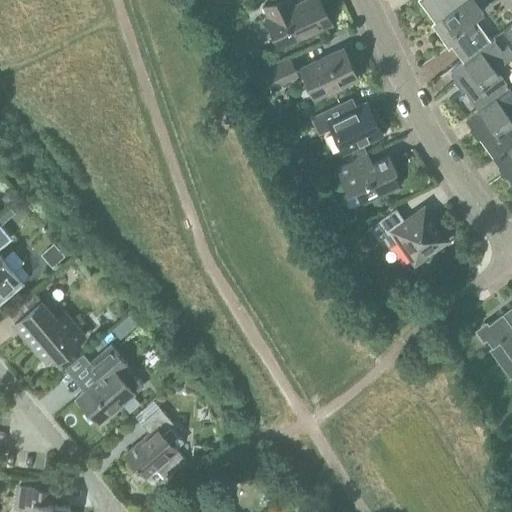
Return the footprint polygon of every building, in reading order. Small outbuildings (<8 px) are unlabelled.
[(266,15),(262,17),(275,46),(328,22),(317,0),(299,0),(290,5),(287,0),(271,0),(261,5),(266,15)] [(416,0),(432,21),(459,0),(416,0)] [(459,0),(432,21),(429,24),(442,41),(445,39),(461,60),(485,42),(469,20),(481,11),(477,7),(485,1),(483,0),(459,0)] [(485,42),(461,60),(450,68),(461,83),(459,85),(476,108),(507,86),(493,68),(511,54),(505,44),(498,49),(491,38),(485,42)] [(353,72),(350,74),(341,53),(342,52),(340,48),(298,68),(299,71),(301,70),(311,92),(309,93),(310,96),(354,76),(353,72)] [(269,85),(293,73),(287,58),(262,70),(269,85)] [(511,91),(508,85),(507,86),(476,108),(477,109),(464,116),(477,133),(475,135),(492,158),(494,157),(496,154),(511,141),(511,121),(509,117),(511,114),(511,91)] [(365,103),(342,114),(337,102),(310,114),(316,129),(329,124),(340,149),(378,132),(365,103)] [(275,143),(278,142),(284,139),(280,129),(273,132),(271,133),(275,143)] [(511,141),(496,154),(494,157),(505,172),(503,174),(511,186),(511,141)] [(396,186),(389,170),(393,169),(387,154),(363,164),(359,155),(332,168),(343,192),(351,188),(358,203),(396,186)] [(313,178),(319,189),(328,184),(323,173),(313,178)] [(9,205),(16,197),(8,190),(1,197),(9,205)] [(16,200),(0,213),(0,224),(21,207),(16,200)] [(445,238),(422,207),(403,219),(393,207),(367,226),(377,240),(380,237),(386,246),(395,239),(411,262),(445,238)] [(27,275),(18,265),(12,270),(0,255),(0,244),(9,236),(0,226),(0,299),(21,281),(21,280),(27,275)] [(35,303),(27,294),(6,312),(14,321),(13,322),(40,354),(49,347),(57,356),(82,335),(62,312),(52,320),(36,302),(35,303)] [(479,328),(492,345),(489,347),(509,376),(511,373),(511,354),(510,353),(511,351),(511,306),(490,323),(488,321),(479,328)] [(126,318),(117,326),(121,331),(128,331),(133,327),(126,318)] [(74,395),(97,422),(140,385),(141,382),(109,343),(84,365),(95,378),(74,395)] [(171,389),(178,390),(183,386),(176,378),(167,385),(171,389)] [(136,465),(144,474),(154,466),(163,477),(184,459),(173,446),(181,440),(168,424),(171,422),(151,399),(133,414),(148,431),(123,453),(134,466),(136,465)] [(14,509),(16,509),(16,511),(67,511),(68,505),(40,501),(42,487),(18,484),(14,509)] [(231,511),(218,496),(199,511),(231,511)]
